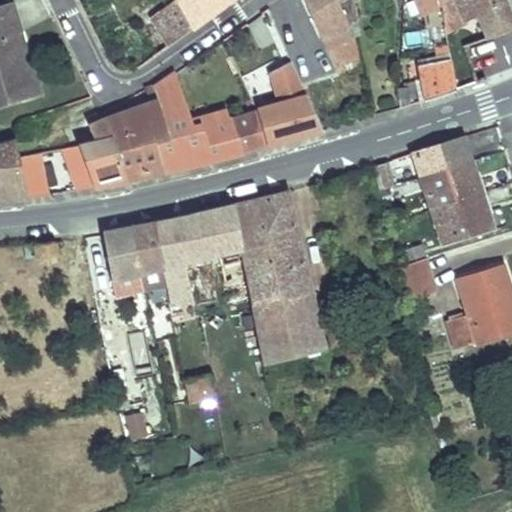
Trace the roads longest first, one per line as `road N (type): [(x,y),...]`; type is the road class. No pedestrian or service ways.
road 1 (tertiary): [(504,98),(161,197),(0,223)]
road 2 (residential): [(58,0),(109,84),(140,78),(252,0)]
